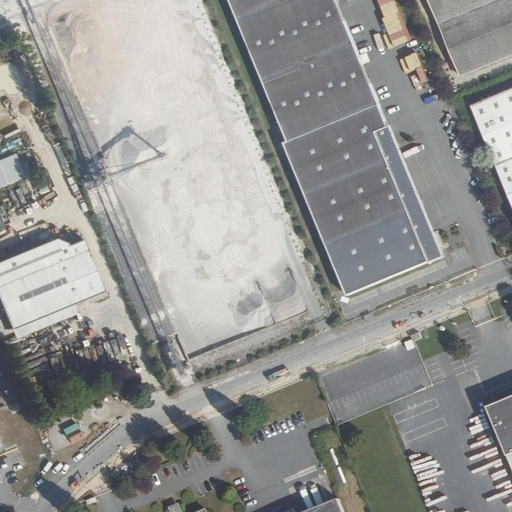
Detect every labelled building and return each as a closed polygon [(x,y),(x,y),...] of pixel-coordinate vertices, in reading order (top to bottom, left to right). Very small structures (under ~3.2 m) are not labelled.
[(283,141),(347,297),(441,259),(335,0),(231,0),(288,139),(283,141)] [(511,0),(430,0),(461,76),(511,55),(511,0)] [(511,89),(473,105),(511,202),(511,89)] [(113,171),(128,221),(160,224),(201,186),(201,178),(185,162),(186,150),(199,151),(198,162),(219,156),(220,144),(219,140),(212,139),(207,123),(183,97),(179,100),(176,97),(176,91),(144,101),(147,112),(144,116),(137,109),(115,115),(112,143),(121,135),(124,138),(127,136),(134,136),(115,155),(113,171)] [(0,186),(27,179),(19,154),(0,160),(0,186)] [(446,204),(433,209),(443,231),(455,226),(446,204)] [(495,245),(506,241),(496,214),(485,218),(495,245)] [(77,254),(0,285),(0,297),(7,314),(14,331),(85,301),(87,305),(108,296),(84,239),(73,244),(77,254)] [(73,244),(0,273),(0,285),(77,254),(73,244)] [(419,333),(410,336),(412,343),(421,339),(419,333)] [(191,370),(201,370),(201,362),(214,362),(214,356),(191,356),(191,370)] [(110,388),(108,395),(121,400),(123,393),(110,388)] [(511,398),(489,408),(492,414),(511,405),(511,398)] [(11,404),(0,408),(0,424),(17,417),(11,404)] [(511,405),(492,414),(511,464),(511,405)] [(0,453),(0,466),(4,476),(32,464),(22,443),(0,453)] [(345,511),(340,498),(305,511),(212,511),(210,507),(198,511),(345,511)] [(172,506),(173,511),(186,511),(183,502),(172,506)]
